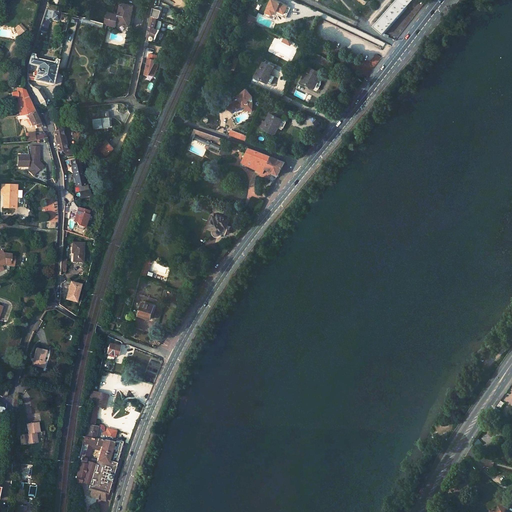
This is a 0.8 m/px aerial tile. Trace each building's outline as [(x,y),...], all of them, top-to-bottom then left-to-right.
[(287,6),(274,0),(271,0),(266,12),(272,15),(274,11),(276,12),(277,11),(284,14),(287,6)] [(415,0),(403,0),(381,30),(390,37),(397,28),(399,30),(413,11),(410,10),(417,1),(415,0)] [(106,24),(115,26),(116,23),(129,26),(134,6),(121,2),(118,15),(113,14),(113,13),(108,12),(105,24),(106,24)] [(291,8),(287,6),(284,14),(277,11),(276,12),(274,11),(272,15),(266,12),(264,15),(274,20),(277,14),(286,19),(291,8)] [(156,39),(160,32),(156,30),(161,13),(160,10),(154,8),(147,36),(150,37),(150,38),(149,38),(149,39),(149,40),(150,40),(150,41),(151,41),(152,41),(153,41),(153,40),(154,40),(153,39),(154,39),(156,39)] [(51,18),(52,20),(57,22),(58,20),(61,13),(57,12),(53,11),(51,18)] [(243,18),(254,23),(256,20),(245,14),(243,18)] [(76,25),(78,26),(79,21),(82,22),(81,24),(102,29),(104,23),(83,18),(78,17),(76,25)] [(20,23),(13,28),(18,35),(25,30),(20,23)] [(311,52),(308,59),(329,70),(333,63),(311,52)] [(27,79),(52,85),(57,61),(54,60),(53,62),(52,62),(52,63),(36,59),(34,57),(35,55),(31,54),(28,66),(27,70),(27,73),(27,77),(27,79)] [(158,55),(149,54),(143,75),(154,77),(158,66),(154,64),(158,55)] [(257,68),(253,77),(266,82),(269,75),(268,75),(272,67),(262,62),(259,69),(257,68)] [(305,74),(301,81),(315,88),(318,81),(316,80),(320,72),(310,67),(306,74),(305,74)] [(21,90),(17,88),(16,91),(15,91),(15,93),(12,93),(12,98),(18,98),(18,100),(21,100),(20,103),(15,104),(15,112),(19,112),(19,116),(26,116),(33,112),(28,103),(25,91),(21,90)] [(44,105),(46,100),(39,89),(33,89),(32,92),(39,103),(44,105)] [(238,100),(229,105),(226,109),(231,113),(233,109),(236,110),(242,107),(244,107),(244,111),(250,111),(250,107),(251,103),(247,103),(246,101),(251,97),(244,89),(235,96),(238,100)] [(109,127),(109,120),(107,121),(107,119),(108,119),(108,111),(99,112),(100,117),(98,117),(98,120),(92,120),(93,129),(109,127)] [(19,116),(19,120),(27,120),(31,128),(33,128),(33,129),(35,128),(36,130),(41,128),(33,112),(26,116),(19,116)] [(264,128),(264,129),(273,133),(277,125),(278,126),(281,119),(269,114),(266,121),(267,121),(264,128)] [(61,152),(64,151),(60,131),(65,130),(64,126),(55,127),(55,129),(53,133),(57,152),(58,153),(59,153),(59,155),(62,155),(61,152)] [(29,128),(24,128),(26,140),(34,139),(32,133),(30,133),(29,128)] [(192,133),(195,135),(196,133),(218,141),(220,138),(194,128),(192,133)] [(247,136),(231,131),(229,136),(245,141),(247,136)] [(209,146),(219,150),(221,146),(196,136),(194,140),(208,147),(209,146)] [(112,149),(104,141),(99,146),(101,148),(99,150),(105,156),(112,149)] [(35,173),(39,169),(37,168),(41,164),(39,162),(38,160),(38,156),(39,156),(39,147),(31,146),(31,155),(19,155),(18,166),(28,166),(31,169),(35,173)] [(248,149),(241,162),(255,169),(258,162),(267,165),(265,168),(277,175),(284,162),(248,149)] [(105,156),(99,150),(97,152),(102,158),(105,156)] [(263,172),(265,168),(267,165),(258,162),(255,169),(263,172)] [(83,187),(78,166),(70,167),(75,188),(79,187),(81,193),(79,193),(80,199),(87,197),(85,186),(83,187)] [(7,195),(7,208),(18,209),(18,203),(19,191),(19,185),(3,185),(3,195),(7,195)] [(173,194),(167,192),(164,202),(169,204),(173,194)] [(84,229),(88,217),(87,216),(88,213),(77,209),(73,222),(76,224),(77,227),(84,229)] [(212,217),(207,229),(214,232),(213,235),(216,236),(217,234),(223,236),(225,233),(227,234),(230,227),(227,226),(229,221),(217,216),(216,219),(212,217)] [(72,242),(72,244),(71,255),(72,255),(71,262),(81,263),(83,245),(83,243),(72,242)] [(4,283),(9,285),(12,275),(8,274),(9,270),(11,266),(13,266),(16,263),(9,256),(6,260),(4,258),(0,262),(0,278),(5,280),(4,283)] [(68,281),(64,299),(75,302),(80,283),(68,281)] [(154,308),(141,303),(137,315),(149,319),(152,312),(153,312),(154,312),(155,311),(155,310),(155,309),(154,308)] [(110,344),(107,354),(117,357),(119,347),(110,344)] [(39,349),(35,366),(46,369),(48,363),(47,363),(49,352),(39,349)] [(114,376),(105,373),(99,393),(107,395),(109,391),(113,392),(115,386),(111,385),(114,376)] [(98,406),(104,408),(107,395),(99,393),(91,391),(89,403),(98,406)] [(495,408),(500,410),(503,404),(499,402),(495,408)] [(94,426),(98,406),(89,403),(85,424),(89,424),(94,426)] [(494,408),(491,414),(496,417),(500,411),(494,408)] [(23,435),(26,446),(36,443),(34,433),(38,432),(35,422),(23,425),(26,435),(23,435)] [(81,484),(81,483),(90,485),(89,489),(94,490),(92,498),(106,502),(108,494),(109,494),(123,441),(115,439),(117,433),(107,430),(106,434),(102,433),(103,432),(103,431),(104,430),(104,429),(103,427),(102,427),(101,426),(100,426),(99,426),(98,426),(94,426),(89,424),(86,437),(80,457),(82,458),(74,482),(81,484)]
